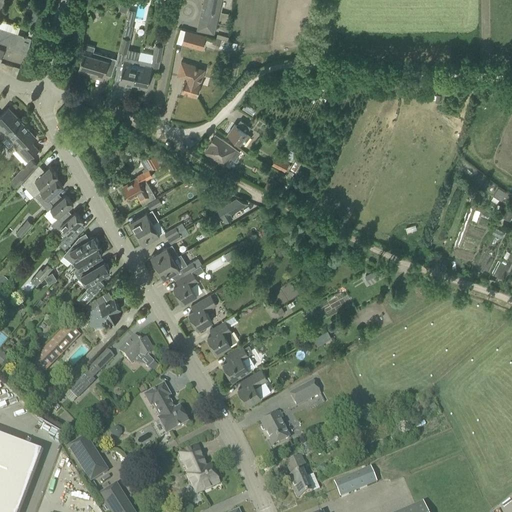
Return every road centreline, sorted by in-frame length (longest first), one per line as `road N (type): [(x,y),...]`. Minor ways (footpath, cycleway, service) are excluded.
road 1 (residential): [(267,511),(217,410),(51,128),(43,90)]
road 2 (track): [(511,302),(415,268),(202,164),(166,132)]
road 3 (residential): [(313,67),(511,78)]
road 4 (residential): [(166,132),(214,124),(272,68),(313,67)]
road 5 (residential): [(166,132),(43,90)]
